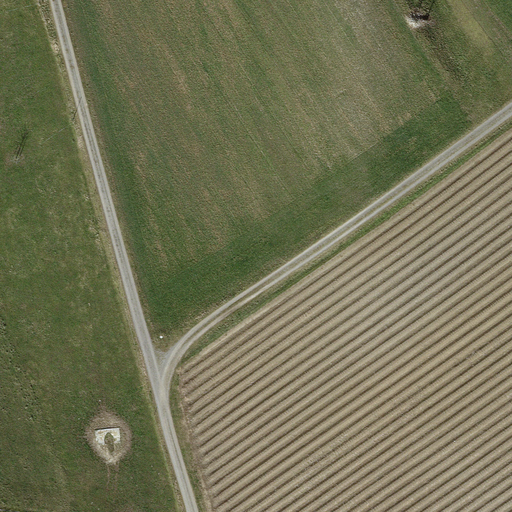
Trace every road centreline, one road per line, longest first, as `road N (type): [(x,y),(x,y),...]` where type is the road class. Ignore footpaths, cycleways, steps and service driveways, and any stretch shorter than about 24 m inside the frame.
road 1 (track): [(164,400),(195,342),(511,107)]
road 2 (track): [(57,0),(164,400)]
